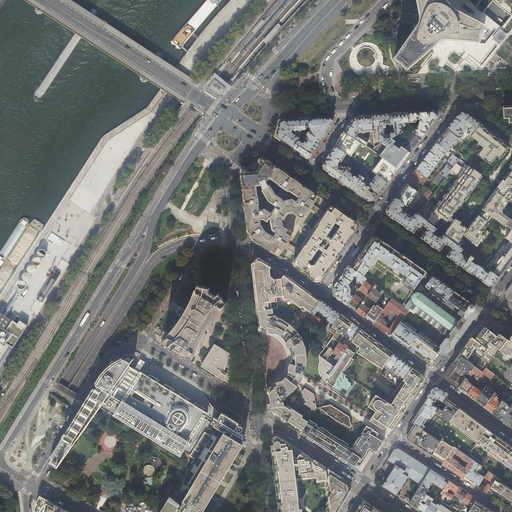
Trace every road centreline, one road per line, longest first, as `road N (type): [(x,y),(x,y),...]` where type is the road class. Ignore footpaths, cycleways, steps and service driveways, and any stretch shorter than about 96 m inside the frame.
road 1 (primary): [(3,511),(154,258),(177,244),(236,233)]
road 2 (residential): [(157,210),(1,455),(4,467),(30,482)]
road 3 (primary): [(157,210),(140,258),(0,496)]
road 4 (residential): [(255,401),(149,341),(128,347),(102,365),(30,482)]
road 5 (secondary): [(224,115),(47,0)]
road 6 (tertiary): [(237,246),(255,401)]
road 7 (residential): [(369,217),(450,111),(449,95)]
road 8 (secondary): [(489,301),(369,217)]
road 9 (residential): [(434,376),(321,290)]
road 10 (residential): [(506,511),(393,438)]
road 11 (residential): [(257,422),(288,432),(364,483)]
